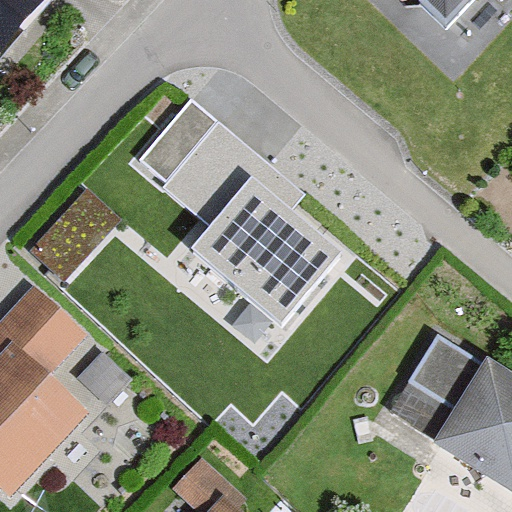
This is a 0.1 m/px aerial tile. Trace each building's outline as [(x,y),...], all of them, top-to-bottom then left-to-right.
[(0,0),(0,59),(44,6),(36,0),(0,0)] [(460,0),(417,0),(442,21),(460,0)] [(186,265),(277,332),(329,261),(282,226),(300,201),(209,134),(160,200),(208,235),(186,265)] [(0,511),(7,511),(82,437),(43,398),(80,361),(26,307),(0,333),(0,511)] [(511,503),(511,389),(474,368),(423,459),(510,507),(511,503)] [(179,483),(208,507),(229,481),(200,457),(179,483)]
